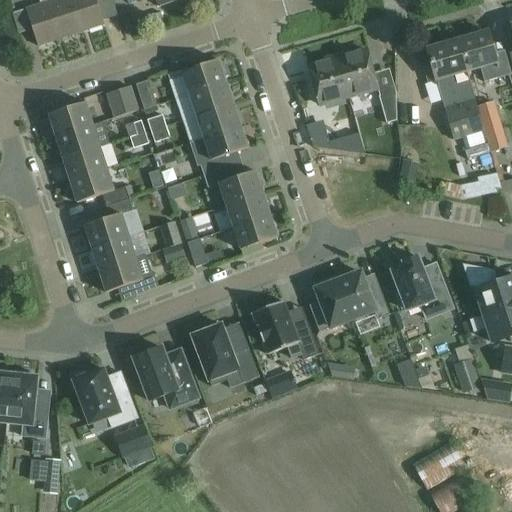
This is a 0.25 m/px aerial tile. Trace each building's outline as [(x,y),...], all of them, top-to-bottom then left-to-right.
[(39,0),(41,5),(26,10),(38,47),(61,39),(47,0),(39,0)] [(82,32),(71,0),(56,0),(55,0),(47,0),(61,39),(82,32)] [(71,0),(82,32),(104,25),(95,0),(71,0)] [(147,17),(148,22),(162,18),(160,13),(147,17)] [(487,32),(457,41),(466,72),(467,71),(480,67),(485,82),(511,75),(505,51),(494,54),(487,32)] [(432,67),(424,69),(428,83),(436,80),(437,80),(455,141),(483,133),(476,108),(478,107),(467,71),(466,72),(457,41),(427,50),(432,67)] [(379,89),(381,97),(396,93),(390,70),(373,75),(366,51),(349,56),(349,53),(337,56),(348,97),(379,89)] [(348,97),(337,56),(325,60),(326,62),(308,67),(319,106),(348,97)] [(189,95),(226,83),(218,60),(182,73),(189,95)] [(148,81),(136,85),(144,110),(157,106),(148,81)] [(226,83),(189,95),(196,117),(233,104),(226,83)] [(131,84),(108,91),(116,116),(139,108),(131,84)] [(387,124),(397,121),(396,93),(381,97),(380,98),(387,124)] [(478,107),(476,108),(483,133),(485,133),(491,152),(508,148),(495,102),(478,107)] [(86,103),(49,115),(56,137),(93,125),(86,103)] [(240,126),(233,104),(196,117),(203,138),(240,126)] [(163,116),(148,121),(151,131),(167,126),(163,116)] [(305,124),(313,147),(333,150),(326,125),(319,126),(318,120),(305,124)] [(93,125),(56,137),(63,159),(100,147),(108,144),(101,122),(93,125)] [(137,135),(145,132),(142,122),(134,124),(137,135)] [(171,139),(167,126),(151,131),(155,144),(171,139)] [(240,126),(203,138),(211,161),(200,165),(203,176),(226,169),(222,157),(248,149),(240,126)] [(145,132),(137,135),(132,136),(136,149),(149,145),(145,132)] [(100,147),(63,159),(70,180),(88,174),(107,168),(100,147)] [(413,187),(417,170),(401,167),(397,183),(413,187)] [(88,174),(70,180),(72,186),(74,192),(78,203),(89,199),(101,195),(103,201),(105,206),(110,205),(115,203),(122,201),(129,198),(127,193),(126,187),(123,188),(120,189),(117,190),(114,191),(110,180),(107,168),(88,174)] [(226,169),(203,176),(207,187),(218,184),(226,206),(263,194),(255,171),(230,180),(226,169)] [(511,178),(499,180),(501,193),(511,191),(511,178)] [(270,215),(263,194),(226,206),(233,228),(270,215)] [(94,223),(85,226),(87,231),(89,237),(90,243),(92,248),(97,247),(102,245),(115,241),(129,236),(125,225),(122,214),(127,212),(133,210),(131,204),(129,198),(122,201),(115,203),(110,205),(105,206),(107,212),(108,218),(103,220),(94,223)] [(270,215),(233,228),(240,250),(277,238),(270,215)] [(181,222),(184,234),(192,231),(188,220),(181,222)] [(178,234),(174,223),(167,225),(170,237),(178,234)] [(145,247),(162,242),(157,228),(141,233),(145,247)] [(230,249),(238,246),(232,228),(224,231),(230,249)] [(115,241),(92,248),(99,270),(136,258),(129,236),(115,241)] [(200,239),(187,243),(195,268),(208,263),(200,239)] [(181,244),(171,247),(162,250),(167,263),(185,257),(181,244)] [(136,258),(99,270),(106,292),(132,284),(136,296),(159,288),(155,277),(153,277),(146,254),(136,258)] [(421,306),(426,320),(453,310),(443,284),(430,289),(418,258),(403,263),(405,267),(392,272),(401,296),(397,297),(402,309),(405,307),(407,311),(421,306)] [(474,286),(484,317),(511,307),(511,278),(497,283),(494,271),(464,266),(471,287),(474,286)] [(337,278),(354,320),(375,312),(378,320),(390,315),(377,282),(368,285),(365,283),(361,273),(351,277),(350,273),(337,278)] [(310,307),(320,333),(354,320),(337,278),(324,283),(325,287),(316,291),(321,303),(310,307)] [(294,280),(282,285),(286,296),(299,291),(294,280)] [(283,302),(252,314),(252,315),(253,315),(268,355),(288,348),(292,359),(303,355),(305,361),(320,355),(308,323),(293,329),(284,303),(283,302)] [(511,307),(484,317),(470,321),(474,333),(487,328),(492,344),(511,337),(511,307)] [(204,332),(192,337),(211,387),(227,381),(230,389),(259,378),(249,350),(233,356),(222,326),(219,327),(218,323),(203,328),(204,332)] [(139,356),(134,358),(143,383),(140,384),(145,399),(148,398),(149,402),(165,396),(170,409),(198,398),(188,370),(173,376),(162,348),(156,350),(155,347),(138,353),(139,356)] [(511,348),(506,347),(501,373),(511,375),(511,348)] [(480,388),(471,360),(454,366),(463,394),(480,388)] [(345,378),(353,379),(354,368),(346,367),(345,378)] [(415,373),(418,380),(429,376),(426,367),(415,371),(415,373)] [(0,421),(8,422),(12,374),(7,373),(8,369),(0,368),(0,421)] [(89,422),(90,424),(92,423),(108,417),(112,427),(138,418),(128,392),(114,397),(105,371),(104,369),(102,370),(87,376),(85,371),(75,375),(77,379),(75,380),(75,379),(73,380),(74,382),(89,422)] [(17,374),(12,374),(8,422),(24,424),(23,436),(46,438),(50,399),(36,398),(38,377),(33,376),(33,372),(17,370),(17,374)] [(418,380),(415,373),(402,378),(405,387),(422,389),(418,380)] [(287,389),(285,385),(281,374),(264,380),(269,392),(270,395),(287,389)] [(152,448),(143,425),(114,436),(122,459),(152,448)] [(44,456),(45,443),(33,442),(31,455),(44,456)] [(428,491),(465,469),(449,443),(412,465),(428,491)] [(46,478),(44,493),(51,494),(58,494),(60,480),(61,465),(54,464),(47,463),(46,478)] [(440,511),(456,511),(481,497),(465,470),(428,493),(440,511)] [(489,511),(483,501),(464,511),(489,511)]
